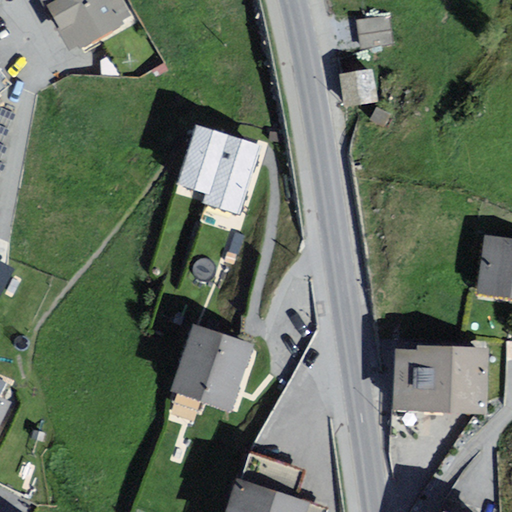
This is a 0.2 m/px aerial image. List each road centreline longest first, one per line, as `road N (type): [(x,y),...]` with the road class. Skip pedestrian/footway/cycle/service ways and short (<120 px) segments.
road 1 (tertiary): [(290,0),(345,298),(374,511)]
road 2 (unknown): [(427,511),(511,406)]
